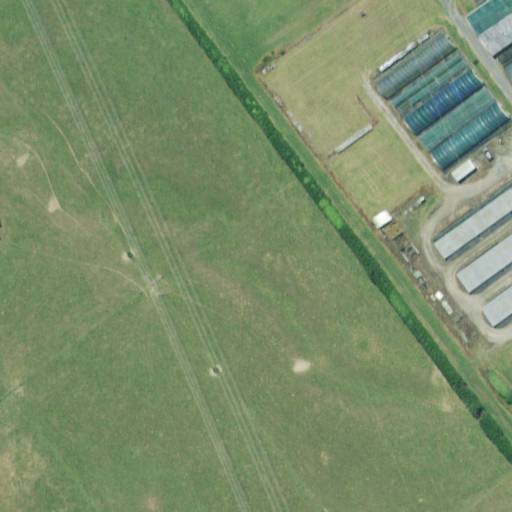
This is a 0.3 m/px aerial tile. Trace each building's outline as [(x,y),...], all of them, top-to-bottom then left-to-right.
[(495,58),(511,46),(511,0),(493,0),(467,18),(495,58)] [(457,49),(444,32),(376,83),(389,100),(457,49)] [(511,58),(503,65),(511,77),(511,58)] [(511,119),(474,66),(401,118),(438,170),(511,119)] [(511,212),(511,190),(437,245),(447,259),(511,212)] [(511,264),(511,237),(459,276),(472,293),(511,264)] [(511,316),(511,288),(484,310),(497,327),(511,316)]
